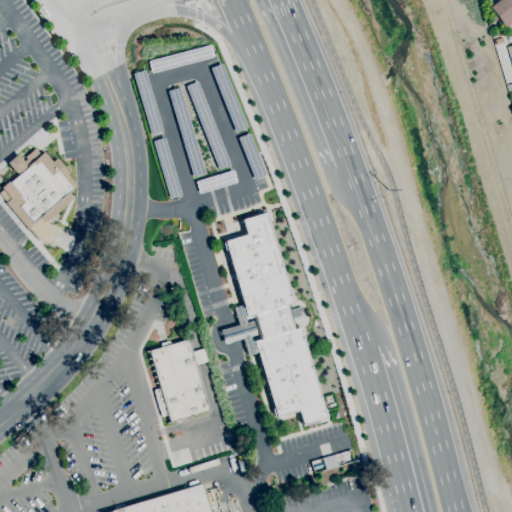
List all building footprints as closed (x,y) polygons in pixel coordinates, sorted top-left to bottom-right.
[(511,25),(506,30),(489,8),(499,0),(511,0),(511,25)] [(496,46),(495,40),(502,38),(504,44),(496,46)] [(0,197),(25,230),(47,213),(50,217),(72,200),(67,193),(75,187),(55,159),(48,164),(37,148),(20,161),(16,155),(5,163),(16,177),(0,188),(0,197)] [(302,426),(298,411),(276,418),(256,351),(255,351),(252,343),(261,340),(254,315),(245,318),(243,310),(244,309),(224,243),(246,236),(241,221),(264,214),(291,304),(284,306),(292,331),(298,329),(325,419),(302,426)] [(170,424),(148,352),(186,340),(190,354),(205,349),(209,362),(194,366),(208,412),(170,424)] [(320,459),(324,471),(336,467),(332,455),(320,459)] [(110,511),(201,484),(203,492),(209,511),(110,511)]
